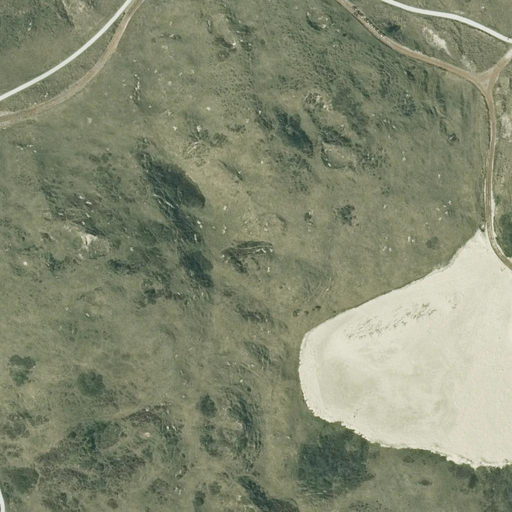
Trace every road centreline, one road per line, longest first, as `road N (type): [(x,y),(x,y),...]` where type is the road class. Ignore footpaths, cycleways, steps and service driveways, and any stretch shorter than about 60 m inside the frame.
road 1 (unknown): [(511,268),(490,243),(492,121),(481,88),(453,66),(384,40),(341,0)]
road 2 (unknown): [(135,0),(77,90),(48,106),(0,111)]
